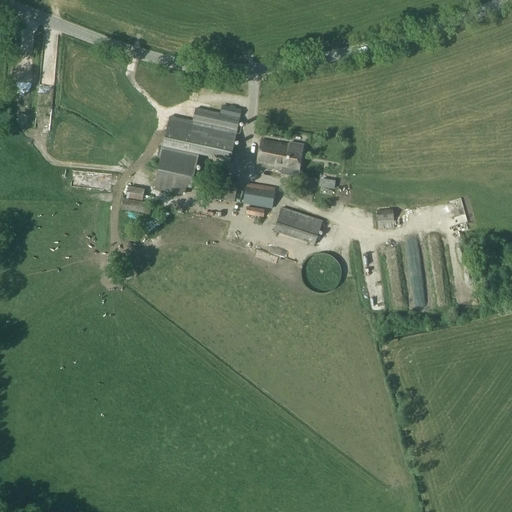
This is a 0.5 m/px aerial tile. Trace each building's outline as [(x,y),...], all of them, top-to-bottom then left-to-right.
[(19,77),(26,80),(30,68),(23,65),(19,77)] [(193,121),(169,116),(163,147),(231,162),(242,110),(230,107),(228,115),(196,108),(193,121)] [(290,144),(288,145),(261,141),(257,165),(282,170),(281,174),(299,177),(304,146),(290,144)] [(162,149),(153,189),(185,196),(187,188),(192,189),(198,157),(162,149)] [(72,171),(71,187),(111,191),(113,174),(72,171)] [(234,202),(239,179),(214,175),(209,198),(234,202)] [(307,202),(312,184),(302,181),(298,200),(307,202)] [(333,189),(335,181),(330,181),(327,182),(326,187),(333,189)] [(272,209),(275,188),(247,183),(243,204),(272,209)] [(161,205),(127,200),(124,221),(158,225),(161,205)] [(265,210),(247,207),(246,215),(253,216),(252,223),(258,224),(259,217),(264,218),(265,210)] [(315,245),(323,221),(282,208),(274,232),(315,245)] [(377,211),(379,229),(395,228),(393,209),(377,211)]
